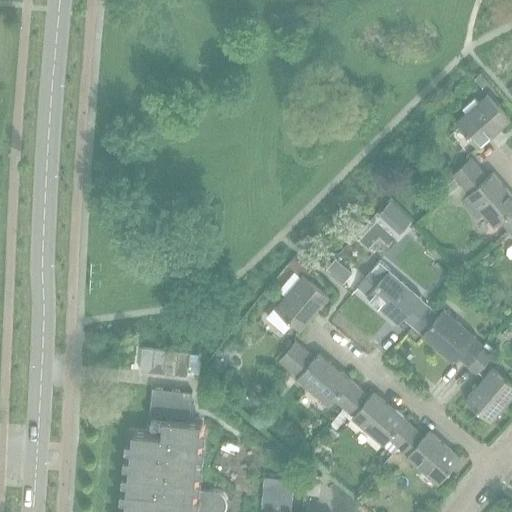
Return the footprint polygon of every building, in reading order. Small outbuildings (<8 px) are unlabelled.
[(477,147),(499,128),(508,119),(486,94),(454,121),(477,147)] [(459,183),(477,168),(469,159),(451,174),(459,183)] [(459,183),(446,195),(455,205),(460,200),(476,218),(481,214),(492,227),(500,220),(508,230),(511,226),(511,196),(491,172),(485,177),(477,168),(459,183)] [(399,278),(389,269),(379,260),(358,286),(367,294),(366,295),(398,322),(403,317),(413,325),(428,306),(419,298),(421,296),(410,287),(413,283),(402,274),(399,278)] [(276,308),(268,317),(284,330),(292,321),(300,328),(328,296),(301,274),(274,306),(276,308)] [(467,364),(483,345),(474,337),(476,335),(443,307),(438,314),(428,306),(413,325),(421,333),(421,334),(453,361),(458,356),(467,364)] [(288,366),(304,348),(295,340),(279,358),(288,366)] [(483,345),(467,364),(476,371),(492,353),(483,345)] [(304,348),(288,366),(298,374),(296,377),(328,405),(334,398),(344,406),(359,389),(349,380),(350,379),(318,351),(314,356),(304,348)] [(491,421),(511,396),(511,382),(493,367),(465,399),(491,421)] [(409,432),(414,427),(404,419),(405,418),(372,390),(367,396),(359,389),(344,406),(352,414),(350,416),(382,444),(389,436),(398,445),(409,432)] [(285,511),(286,509),(290,509),(293,479),(263,476),(260,506),(268,507),(267,511),(223,511),(225,510),(227,504),(226,498),(222,493),(216,491),(195,489),(201,421),(164,417),(164,418),(155,417),(152,418),(151,421),(151,424),(153,426),(169,427),(168,435),(132,431),(124,511),(285,511)] [(409,432),(398,445),(408,453),(406,456),(438,483),(460,457),(428,430),(423,435),(414,427),(409,432)]
